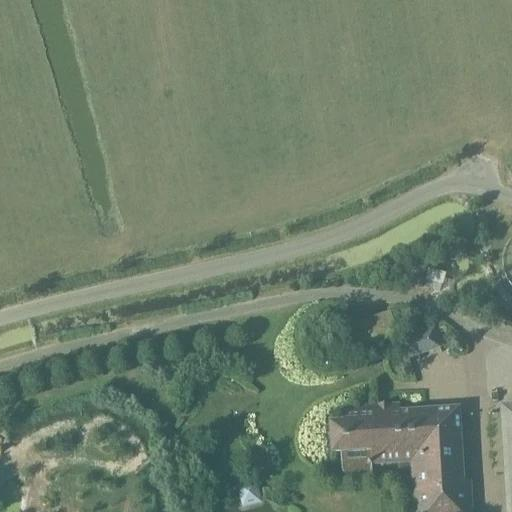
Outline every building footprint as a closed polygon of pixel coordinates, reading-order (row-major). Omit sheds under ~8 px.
[(429,269),(408,263),(402,284),(423,290),(429,269)] [(389,313),(349,327),(357,353),(398,339),(389,313)] [(399,335),(407,359),(444,346),(436,322),(399,335)] [(469,511),(468,484),(454,485),(452,447),(459,446),(457,411),(398,415),(397,408),(341,411),(342,425),(329,425),(331,453),(341,452),(343,472),(344,474),(345,476),(347,478),(349,478),(372,477),(372,465),(398,463),(398,470),(401,473),(412,472),(414,511),(469,511)] [(511,511),(511,408),(501,409),(507,511),(511,511)] [(235,485),(241,508),(261,503),(254,479),(235,485)]
